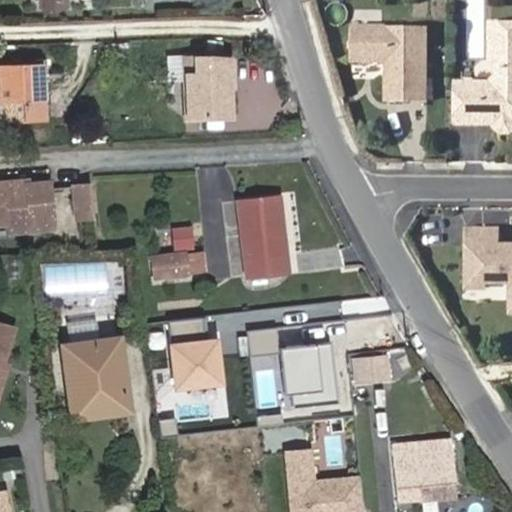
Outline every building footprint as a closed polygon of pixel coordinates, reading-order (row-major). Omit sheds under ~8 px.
[(487,84),(453,84),(453,125),(483,124),(483,119),(492,119),(492,124),(492,129),(498,135),(507,135),(511,129),(511,23),(487,24),(487,60),(494,67),(494,76),(487,84)] [(429,27),(353,27),(353,62),(388,62),(388,102),(429,102),(429,27)] [(208,57),(195,58),(196,75),(186,76),(189,117),(229,115),(227,74),(230,74),(229,59),(208,57)] [(185,59),(186,76),(196,75),(195,58),(185,59)] [(0,115),(41,114),(40,65),(0,66),(0,115)] [(28,179),(8,181),(9,189),(9,190),(29,188),(28,183),(28,179)] [(49,181),(28,183),(29,188),(9,190),(9,189),(8,181),(0,181),(0,222),(10,221),(30,220),(31,229),(53,227),(49,181)] [(93,217),(90,184),(73,186),(76,219),(93,217)] [(236,202),(244,273),(285,269),(277,198),(236,202)] [(10,221),(11,230),(31,229),(30,220),(10,221)] [(193,225),(170,224),(170,252),(150,252),(150,277),(205,277),(205,247),(193,247),(193,225)] [(496,230),(464,230),(464,247),(470,247),(470,271),(482,300),(508,300),(508,331),(511,330),(511,245),(496,246),(496,230)] [(470,247),(464,247),(464,306),(482,306),(482,300),(470,271),(470,247)] [(0,371),(14,328),(0,323),(0,371)] [(244,324),(224,324),(223,376),(244,376),(244,324)] [(302,335),(245,343),(250,377),(306,369),(302,335)] [(73,414),(124,405),(115,340),(63,347),(73,414)] [(355,382),(390,378),(387,354),(353,358),(355,382)] [(454,493),(453,480),(451,452),(415,454),(413,441),(393,443),(397,497),(420,495),(454,493)] [(322,490),(339,489),(336,457),(253,464),(257,511),(277,511),(324,508),(322,490)] [(0,511),(9,511),(5,490),(0,490),(0,511)]
